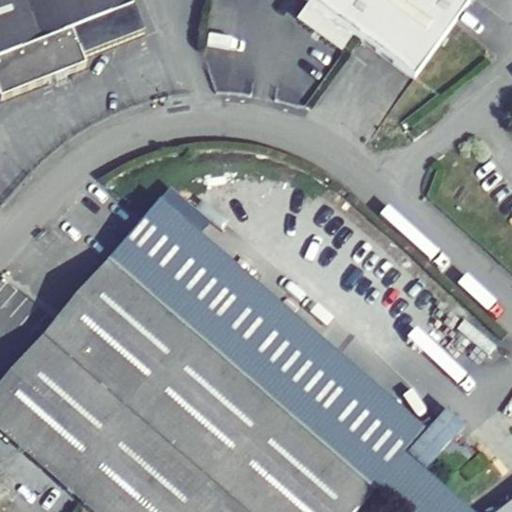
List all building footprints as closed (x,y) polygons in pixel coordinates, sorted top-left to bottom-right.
[(0,0),(0,101),(2,107),(49,87),(55,90),(65,86),(68,79),(86,72),(82,62),(143,36),(128,0),(0,0)] [(413,80),(470,3),(466,0),(301,0),(308,4),(296,21),(340,53),(352,37),(413,80)] [(158,206),(0,388),(0,435),(87,510),(151,435),(239,511),(464,511),(404,460),(425,436),(158,206)] [(87,510),(89,511),(239,511),(151,435),(87,510)] [(511,511),(511,503),(499,511),(511,511)]
